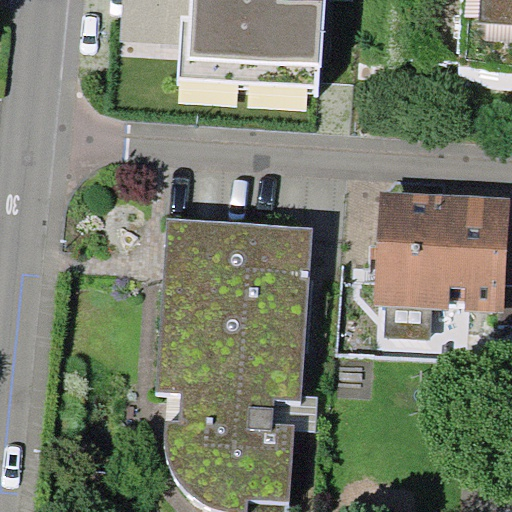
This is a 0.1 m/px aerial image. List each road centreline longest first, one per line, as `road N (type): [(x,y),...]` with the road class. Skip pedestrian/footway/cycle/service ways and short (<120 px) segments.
road 1 (residential): [(511,174),(311,161),(46,102)]
road 2 (residential): [(46,102),(2,511)]
